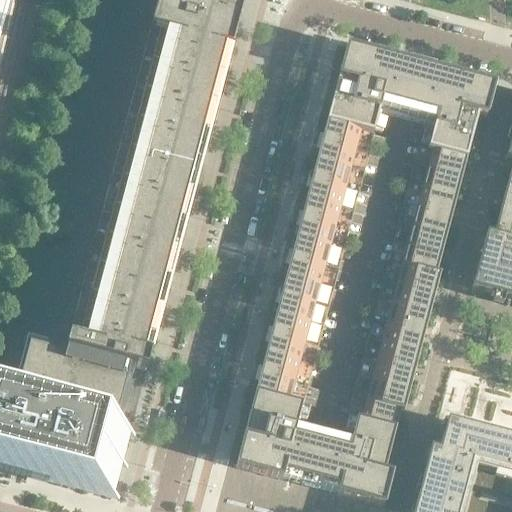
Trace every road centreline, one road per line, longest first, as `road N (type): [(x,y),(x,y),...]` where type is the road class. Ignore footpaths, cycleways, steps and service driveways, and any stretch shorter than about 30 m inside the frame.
road 1 (residential): [(160,511),(290,15),(317,5)]
road 2 (residential): [(511,57),(317,5)]
